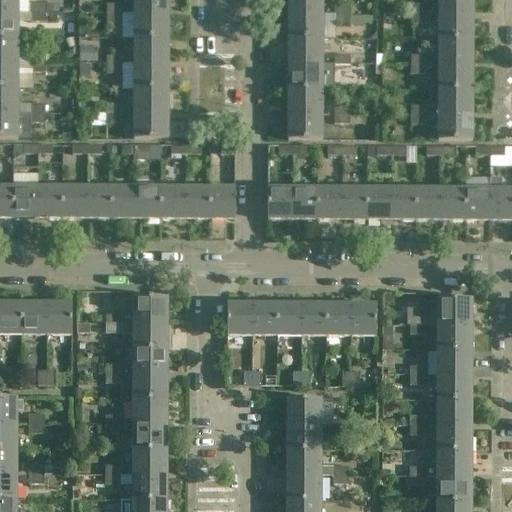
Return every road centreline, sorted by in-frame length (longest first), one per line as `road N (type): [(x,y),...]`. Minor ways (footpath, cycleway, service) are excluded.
road 1 (residential): [(250,267),(253,53),(212,0)]
road 2 (residential): [(245,511),(244,440),(207,399),(206,267)]
road 3 (residential): [(250,267),(507,267)]
road 4 (residential): [(0,265),(206,267)]
road 5 (residential): [(511,402),(507,267)]
